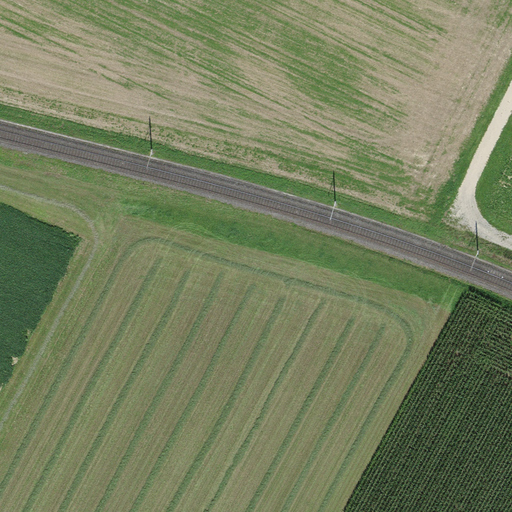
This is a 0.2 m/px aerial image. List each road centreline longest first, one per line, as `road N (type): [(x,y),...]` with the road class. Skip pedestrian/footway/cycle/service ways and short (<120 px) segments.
road 1 (track): [(109,203),(0,417)]
road 2 (track): [(511,93),(460,197),(469,222),(511,246)]
